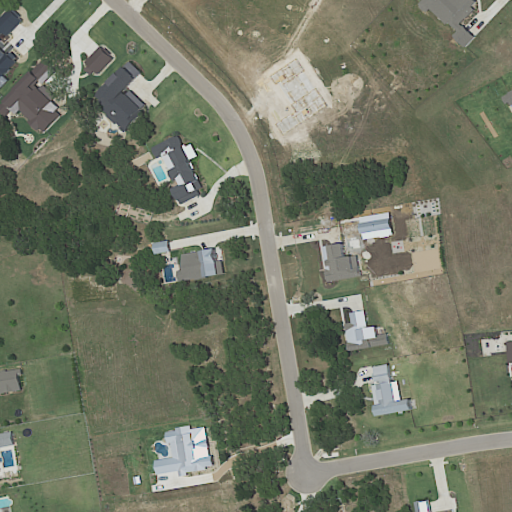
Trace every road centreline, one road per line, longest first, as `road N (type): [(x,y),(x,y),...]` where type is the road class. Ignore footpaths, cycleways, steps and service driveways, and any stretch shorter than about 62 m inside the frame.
road 1 (residential): [(303,473),(257,165),(231,112),(118,0)]
road 2 (residential): [(511,441),(303,473)]
